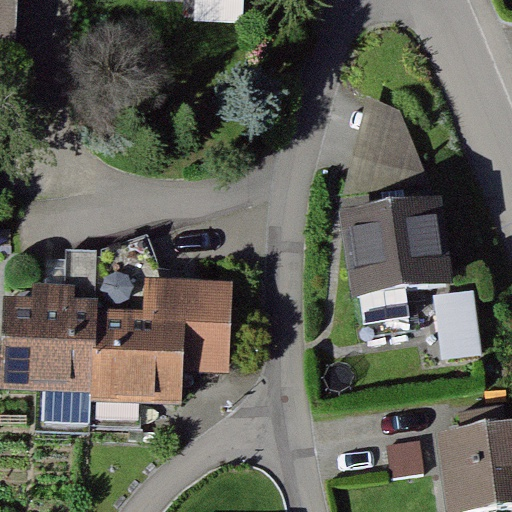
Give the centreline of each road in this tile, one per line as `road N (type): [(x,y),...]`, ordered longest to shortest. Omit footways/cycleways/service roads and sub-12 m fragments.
road 1 (residential): [(359,0),(333,41),(287,219),(288,420)]
road 2 (residential): [(511,197),(434,0)]
road 3 (residential): [(288,420),(200,453),(145,511)]
